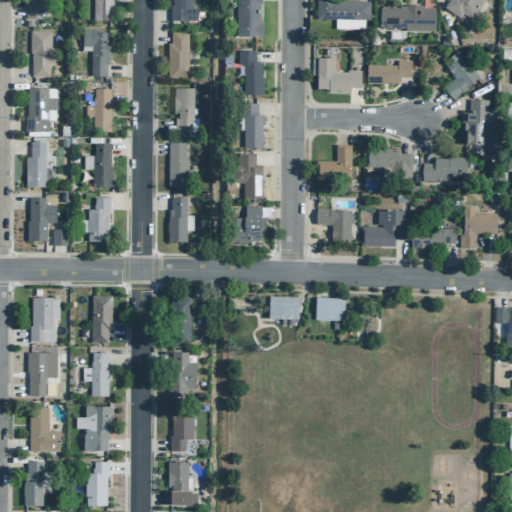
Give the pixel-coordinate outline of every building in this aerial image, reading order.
[(48,0),(48,7),(39,7),(39,18),(23,18),(23,0),(48,0)] [(110,0),(110,21),(91,21),(91,0),(110,0)] [(195,21),(195,8),(190,8),(190,0),(170,0),(170,6),(168,6),(168,21),(195,21)] [(259,0),(259,4),(257,4),(258,23),(260,23),(260,37),(235,38),(235,0),(259,0)] [(366,19),(367,0),(314,0),(314,18),(366,19)] [(446,0),(482,0),(469,18),(461,12),(457,17),(442,6),(446,0)] [(432,7),(378,5),(377,27),(432,29),(432,7)] [(104,75),(89,75),(89,51),(80,51),(80,29),(98,29),(98,32),(108,32),(108,57),(107,57),(107,66),(104,66),(104,75)] [(48,30),(48,63),(47,63),(47,76),(29,76),(29,52),(28,52),(28,30),(48,30)] [(185,77),(186,31),(169,31),(169,43),(165,43),(165,77),(185,77)] [(455,50),(477,76),(449,98),(439,86),(451,76),(440,62),(455,50)] [(236,51),(236,63),(241,63),(241,93),(259,93),(259,73),(258,73),(258,62),(253,62),(253,51),(236,51)] [(358,70),(345,69),(345,72),(330,72),(330,57),(314,57),(314,88),(325,88),(325,90),(346,90),(346,87),(358,87),(358,70)] [(409,60),(408,76),(396,76),(396,81),(385,81),(385,83),(364,83),(364,64),(395,64),(395,59),(409,60)] [(53,88),(25,87),(25,115),(23,115),(23,130),(47,130),(47,119),(53,119),(53,88)] [(191,87),(171,87),(171,112),(176,112),(176,117),(172,117),(172,130),(189,130),(189,129),(196,129),(196,117),(190,117),(191,113),(193,113),(193,107),(191,107),(191,87)] [(108,88),(108,129),(91,129),(90,97),(92,97),(92,88),(108,88)] [(489,130),(490,110),(486,110),(486,100),(468,99),(467,110),(460,110),(459,123),(462,123),(461,143),(480,144),(480,129),(489,130)] [(255,102),(255,114),(260,114),(259,146),(241,146),(241,114),(237,114),(237,102),(255,102)] [(43,141),(43,185),(23,186),(23,156),(28,156),(28,141),(43,141)] [(165,184),(186,184),(186,159),(183,159),(183,141),(165,141),(165,184)] [(109,185),(109,165),(107,165),(108,142),(92,142),(92,155),(90,155),(89,185),(109,185)] [(348,143),(348,166),(346,166),(346,178),(314,178),(314,160),(333,160),(333,143),(348,143)] [(363,147),(363,166),(388,166),(389,176),(408,176),(408,152),(397,152),(397,146),(363,147)] [(252,153),(233,153),(233,173),(240,173),(240,198),(259,198),(259,165),(252,165),(252,153)] [(464,156),(463,176),(433,175),(433,180),(419,180),(420,163),(431,163),(431,155),(464,156)] [(394,194),(394,202),(405,202),(405,193),(394,194)] [(26,197),(27,220),(25,220),(25,239),(43,239),(43,221),(53,221),(53,204),(42,204),(42,196),(26,197)] [(85,240),(86,240),(105,240),(105,212),(107,212),(107,196),(91,196),(91,208),(84,208),(85,240)] [(184,196),(184,241),(165,241),(165,217),(166,217),(166,208),(168,208),(168,196),(184,196)] [(258,204),(242,204),(242,217),(226,218),(226,242),(247,241),(246,239),(258,239),(258,204)] [(494,214),(472,213),(472,206),(461,206),(461,233),(456,233),(456,248),(473,248),(473,233),(494,233),(494,214)] [(348,209),(348,240),(329,239),(329,223),(314,223),(314,208),(348,209)] [(359,226),(358,244),(391,245),(391,238),(404,239),(405,222),(393,222),(394,209),(375,208),(374,223),(379,224),(379,227),(359,226)] [(408,246),(429,247),(429,242),(452,243),(453,226),(409,225),(408,246)] [(49,228),(49,244),(64,244),(64,228),(49,228)] [(88,294),(88,341),(104,341),(104,329),(108,329),(108,294),(88,294)] [(296,295),(266,294),(265,316),(295,318),(296,295)] [(26,339),(52,339),(52,318),(56,318),(56,298),(49,298),(49,296),(28,296),(28,324),(26,324),(26,339)] [(313,296),(312,318),(341,319),(342,297),(313,296)] [(188,298),(188,341),(167,341),(167,297),(188,298)] [(502,344),(511,344),(511,306),(492,306),(492,322),(502,322),(502,344)] [(54,351),(24,351),(24,371),(26,371),(26,394),(41,394),(41,382),(43,382),(44,376),(53,376),(54,351)] [(169,351),(169,377),(166,377),(166,394),(184,395),(184,387),(192,387),(192,362),(184,362),(184,351),(169,351)] [(104,352),(105,394),(88,394),(88,380),(80,380),(79,366),(88,365),(87,352),(104,352)] [(107,405),(107,426),(105,426),(105,450),(80,450),(80,429),(72,429),(72,415),(81,415),(81,405),(107,405)] [(57,450),(26,450),(26,406),(45,406),(45,430),(57,430),(57,450)] [(169,406),(169,435),(167,436),(167,450),(182,450),(182,438),(189,438),(189,406),(169,406)] [(39,504),(39,460),(24,460),(24,482),(21,482),(21,504),(39,504)] [(103,505),(103,476),(106,476),(106,460),(91,461),(91,472),(82,472),(82,505),(103,505)] [(185,461),(185,489),(187,489),(187,491),(194,491),(194,504),(163,504),(163,489),(169,489),(169,486),(165,486),(165,461),(185,461)]
